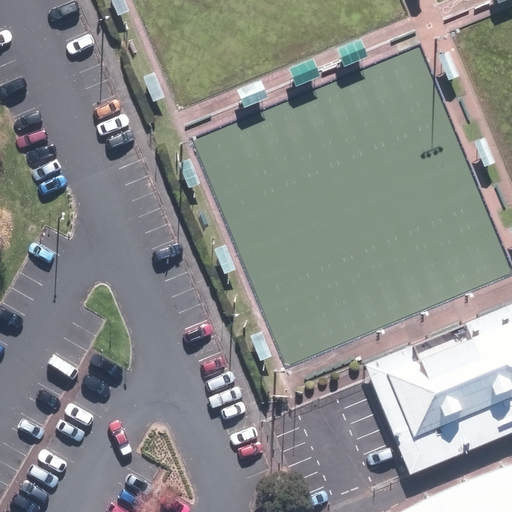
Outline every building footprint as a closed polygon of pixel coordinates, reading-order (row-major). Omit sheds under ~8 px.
[(125,14),(118,0),(105,0),(114,18),(125,14)] [(339,70),(362,60),(355,43),(332,53),(339,70)] [(454,78),(444,55),(433,59),(443,84),(444,84),(454,80),(454,78)] [(291,91),(315,81),(307,62),(283,73),(287,82),(291,91)] [(160,100),(149,76),(140,81),(150,104),(160,100)] [(231,94),(239,112),(262,102),(255,85),(231,94)] [(490,165),(480,142),(469,146),(480,171),(481,170),(490,166),(490,165)] [(194,187),(185,162),(175,166),(184,191),(194,187)] [(230,273),(220,248),(210,252),(220,277),(230,273)] [(404,478),(511,433),(511,305),(454,329),(461,344),(409,365),(403,351),(359,369),(379,419),(404,478)] [(266,359),(257,335),(246,339),(255,363),(266,359)] [(511,511),(511,464),(490,471),(433,495),(403,511),(511,511)]
